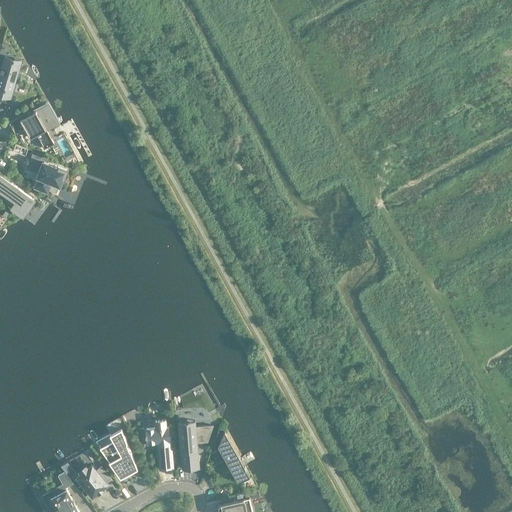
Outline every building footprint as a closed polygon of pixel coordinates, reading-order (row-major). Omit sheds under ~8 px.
[(0,70),(0,71),(0,72),(0,85),(3,87),(5,88),(5,87),(11,89),(20,60),(13,58),(14,57),(12,57),(11,57),(5,55),(2,67),(1,66),(1,67),(1,70),(0,70),(0,69),(0,70)] [(28,110),(8,121),(16,134),(26,128),(30,136),(36,133),(44,147),(53,142),(46,127),(59,120),(48,102),(29,112),(28,110)] [(43,160),(32,156),(30,162),(40,166),(37,174),(39,175),(35,184),(47,188),(50,179),(60,183),(65,168),(43,159),(43,160)] [(0,188),(16,199),(12,205),(22,213),(26,207),(27,208),(34,198),(0,173),(0,188)] [(156,426),(145,427),(146,441),(159,440),(160,455),(159,455),(160,466),(170,465),(168,439),(168,434),(167,425),(165,425),(164,418),(155,419),(156,426)] [(195,423),(179,425),(183,468),(192,467),(191,457),(198,456),(196,441),(207,440),(212,424),(195,425),(195,423)] [(120,476),(138,467),(121,427),(110,433),(113,439),(99,447),(120,476)] [(248,474),(224,429),(217,444),(236,481),(248,474)] [(91,464),(77,475),(92,494),(97,490),(98,491),(103,488),(102,486),(106,482),(111,477),(101,464),(95,469),(91,464)] [(62,469),(57,472),(64,484),(71,480),(62,469)] [(49,506),(52,511),(75,511),(78,511),(79,510),(78,509),(78,510),(74,502),(71,496),(67,488),(66,487),(65,488),(51,496),(50,496),(51,497),(54,503),(49,506)] [(252,511),(249,496),(218,504),(219,511),(252,511)]
